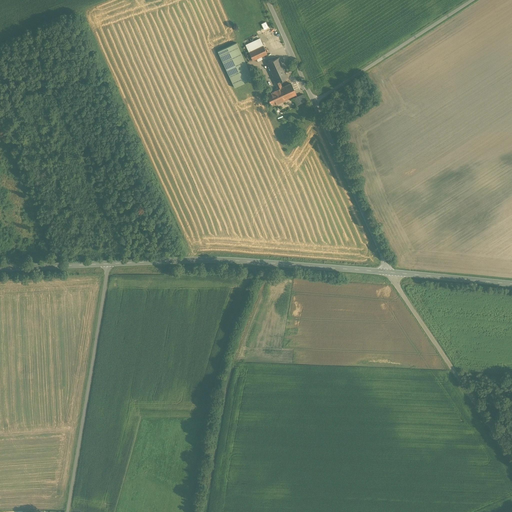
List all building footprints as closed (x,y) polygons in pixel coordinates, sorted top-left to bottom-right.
[(260,36),(245,43),(252,60),(267,53),(260,36)] [(252,78),(235,42),(218,50),(234,86),(252,78)] [(278,55),(266,61),(275,83),(288,77),(278,55)] [(291,81),(266,94),(272,106),(297,94),(291,81)] [(293,97),(297,105),(305,100),(302,93),(293,97)]
